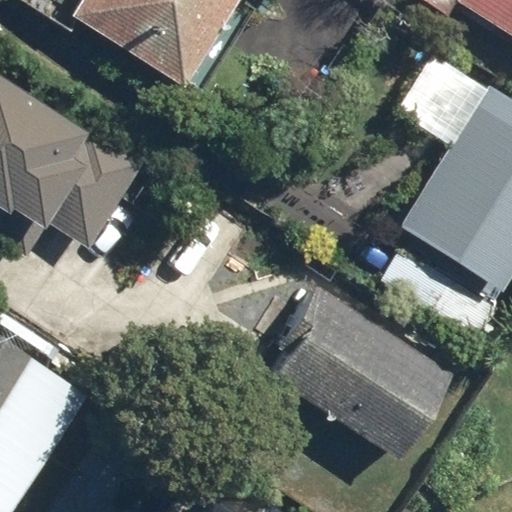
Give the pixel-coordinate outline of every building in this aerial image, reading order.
[(231,0),(68,0),(64,7),(175,82),(231,0)] [(511,0),(451,0),(511,37),(511,0)] [(0,71),(0,235),(30,254),(48,226),(85,249),(139,163),(102,140),(104,136),(0,71)] [(511,273),(511,92),(485,76),(390,229),(498,296),(511,273)] [(455,362),(319,277),(264,364),(401,449),(455,362)] [(9,511),(92,382),(0,324),(0,508),(6,511),(9,511)] [(214,469),(138,498),(143,511),(222,511),(229,509),(214,469)]
